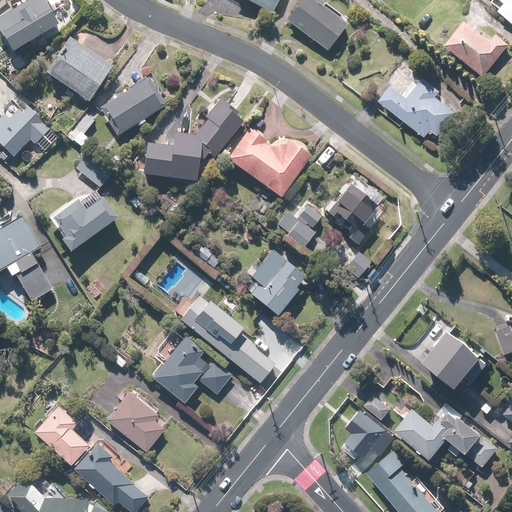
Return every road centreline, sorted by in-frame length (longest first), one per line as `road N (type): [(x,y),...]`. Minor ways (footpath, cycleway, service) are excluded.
road 1 (residential): [(454,210),(280,78),(123,0)]
road 2 (tertiary): [(454,210),(275,436)]
